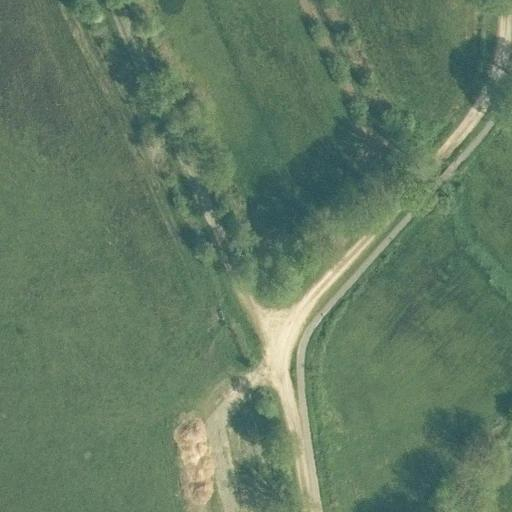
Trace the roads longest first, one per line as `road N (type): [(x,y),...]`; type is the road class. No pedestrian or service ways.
road 1 (track): [(279,348),(294,311),(478,113),(503,55),(502,0)]
road 2 (track): [(279,348),(200,211),(106,0)]
road 3 (track): [(304,511),(279,348)]
